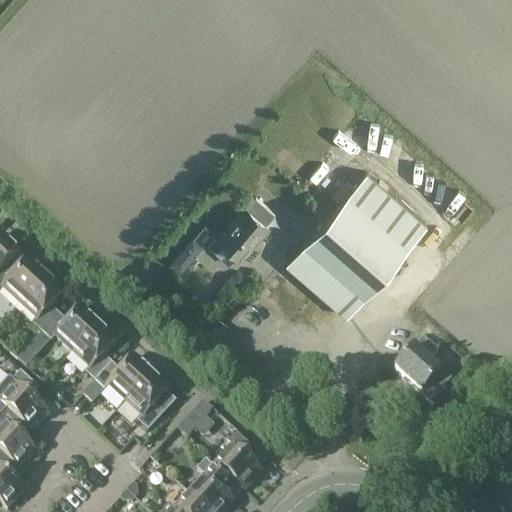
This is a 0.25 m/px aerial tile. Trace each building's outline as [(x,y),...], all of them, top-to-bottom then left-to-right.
[(347,315),(426,224),(366,171),(286,262),(347,315)] [(244,205),(216,237),(238,255),(257,234),(260,236),(268,227),(265,224),(274,213),(254,195),(245,207),(244,205)] [(0,235),(0,272),(5,268),(6,268),(20,252),(1,234),(0,235)] [(14,276),(6,268),(5,268),(0,272),(0,293),(3,290),(20,306),(47,277),(29,260),(14,276)] [(47,277),(20,306),(37,322),(32,327),(42,335),(59,317),(50,308),(64,293),(47,277)] [(67,324),(59,317),(42,335),(51,344),(55,339),(73,355),(100,326),(81,308),(67,324)] [(100,326),(73,355),(89,370),(85,375),(94,384),(112,365),(103,357),(117,342),(100,326)] [(394,371),(421,395),(431,404),(451,381),(429,362),(438,353),(419,336),(411,347),(413,349),(394,371)] [(120,372),(112,365),(94,384),(104,392),(108,388),(125,403),(152,374),(134,357),(120,372)] [(39,391),(20,373),(11,383),(16,387),(0,404),(0,406),(5,411),(27,431),(28,430),(30,431),(47,413),(31,399),(39,391)] [(152,374),(125,403),(142,420),(138,424),(147,433),(165,414),(156,406),(170,391),(152,374)] [(205,416),(212,409),(203,401),(180,425),(196,440),(213,423),(205,416)] [(27,431),(5,411),(0,415),(0,423),(4,427),(0,431),(0,455),(16,470),(18,471),(34,453),(20,439),(27,431)] [(243,492),(260,473),(247,460),(254,452),(236,435),(228,444),(231,448),(215,465),(243,492)] [(9,478),(16,470),(0,455),(0,504),(6,511),(24,492),(9,478)] [(203,478),(186,497),(202,511),(225,511),(233,504),(218,490),(226,481),(205,461),(196,471),(203,478)] [(170,511),(167,509),(164,511),(202,511),(186,497),(172,511),(170,511)]
